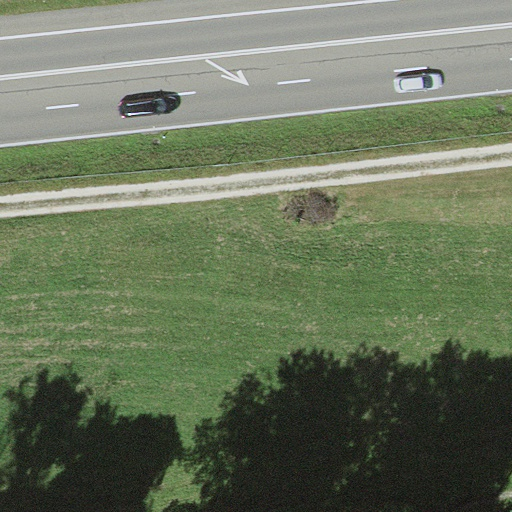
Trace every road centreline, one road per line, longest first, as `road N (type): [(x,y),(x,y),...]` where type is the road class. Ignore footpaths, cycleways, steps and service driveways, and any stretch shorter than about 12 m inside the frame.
road 1 (track): [(0,209),(511,150)]
road 2 (secondary): [(511,24),(0,72)]
